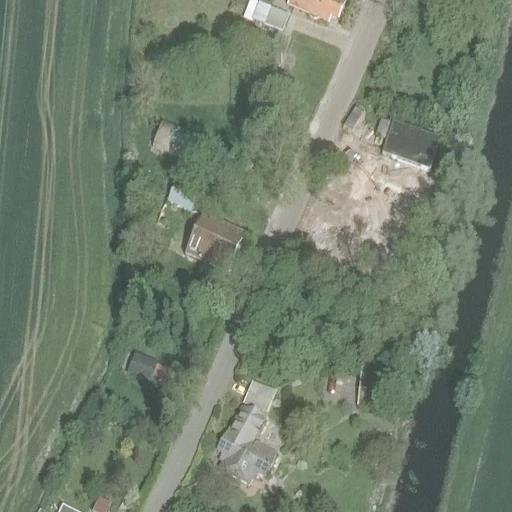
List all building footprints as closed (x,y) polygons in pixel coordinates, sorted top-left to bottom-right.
[(290,0),(287,7),(328,26),(331,20),(337,23),(344,7),(329,1),(329,0),(290,0)] [(271,11),(264,28),(282,36),(290,19),(271,11)] [(281,58),(273,58),(274,71),(281,70),(281,58)] [(164,125),(151,151),(207,179),(209,175),(221,153),(164,125)] [(131,177),(131,195),(150,195),(150,188),(139,188),(139,177),(131,177)] [(192,214),(204,188),(194,184),(191,193),(178,187),(170,204),(192,214)] [(227,280),(246,240),(203,220),(194,240),(189,238),(187,244),(180,240),(178,243),(172,240),(166,252),(227,280)] [(129,376),(148,385),(152,378),(156,367),(137,359),(129,376)] [(156,367),(152,378),(171,386),(175,376),(156,367)] [(391,373),(366,371),(363,407),(388,409),(391,373)] [(280,396),(257,386),(248,407),(271,416),(280,396)] [(217,456),(223,459),(220,464),(224,466),(220,474),(249,490),(253,483),(256,484),(258,479),(264,482),(277,458),(254,445),(267,423),(244,410),(217,456)] [(99,501),(92,511),(108,511),(111,507),(99,501)]
